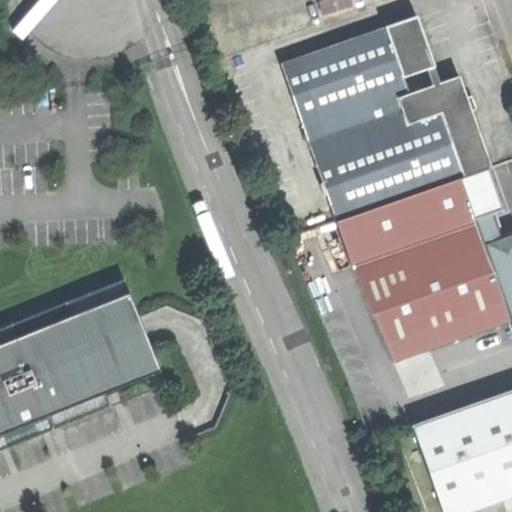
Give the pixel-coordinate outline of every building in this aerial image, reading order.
[(323,19),(352,9),(349,0),(329,0),(318,4),(323,19)] [(463,78),(441,86),(417,17),(285,63),(341,222),(494,167),(478,122),(463,78)] [(494,167),(341,222),(357,267),(478,224),(498,217),(510,213),(494,167)] [(505,236),(498,217),(478,224),(484,243),(505,236)] [(478,224),(357,267),(391,364),(511,321),(484,243),(478,224)] [(511,233),(505,236),(484,243),(511,321),(511,233)] [(70,317),(128,294),(122,280),(64,303),(70,317)] [(138,319),(128,294),(70,317),(16,338),(0,344),(0,435),(19,428),(46,417),(103,394),(159,372),(145,336),(138,319)] [(0,328),(0,344),(16,338),(11,325),(0,328)] [(511,392),(413,426),(441,511),(465,511),(511,496),(511,392)] [(103,394),(46,417),(51,431),(109,408),(103,394)]
